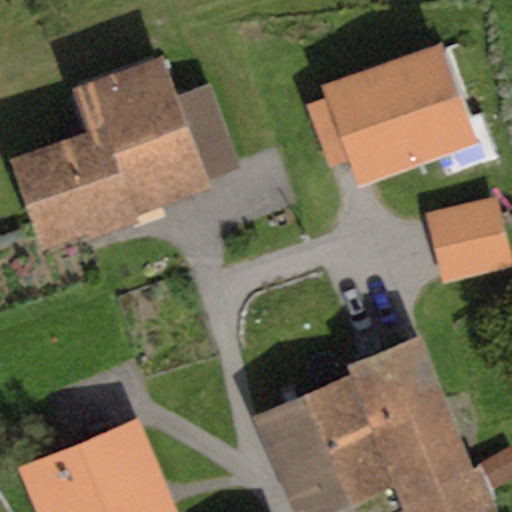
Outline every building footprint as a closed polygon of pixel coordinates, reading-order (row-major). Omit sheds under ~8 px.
[(476,143),(440,41),(319,84),(355,186),(476,143)] [(97,136),(23,158),(49,243),(216,192),(175,60),(82,88),(97,136)] [(496,197),(424,213),(440,284),(511,268),(496,197)] [(506,511),(439,345),(265,414),(304,511),(343,511),(408,486),(418,511),(506,511)] [(180,511),(145,423),(30,468),(46,511),(180,511)]
